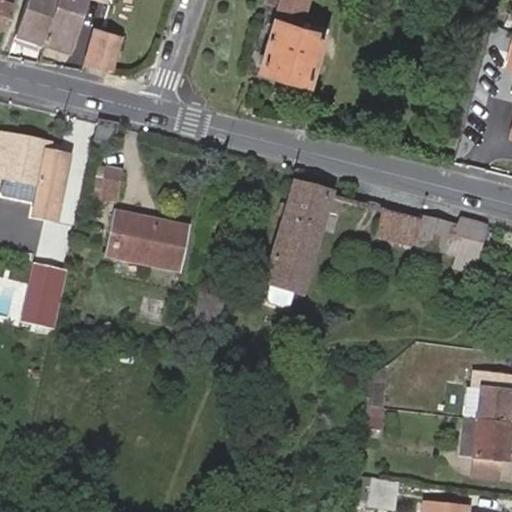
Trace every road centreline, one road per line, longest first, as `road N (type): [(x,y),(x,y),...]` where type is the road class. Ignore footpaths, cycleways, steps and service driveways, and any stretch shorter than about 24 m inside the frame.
road 1 (residential): [(156,112),(511,203)]
road 2 (residential): [(0,74),(156,112)]
